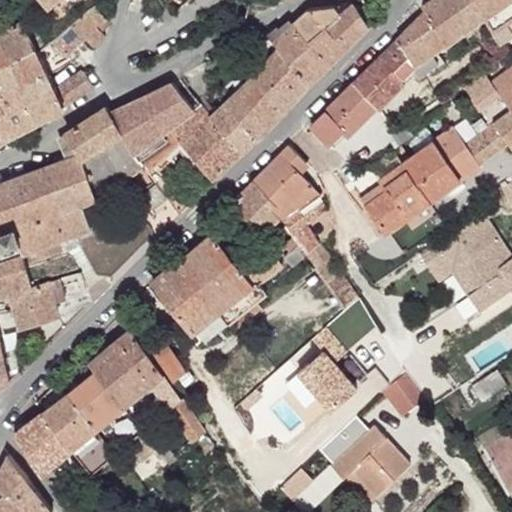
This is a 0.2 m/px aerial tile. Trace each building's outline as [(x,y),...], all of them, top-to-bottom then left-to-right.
[(29,0),(37,8),(45,1),(44,0),(29,0)] [(474,0),(437,0),(425,10),(429,15),(445,41),(484,16),(474,0)] [(511,0),(474,0),(484,16),(489,24),(504,16),(511,29),(511,0)] [(336,15),(309,39),(329,61),(366,22),(350,4),(336,15)] [(307,9),(294,21),(309,39),(336,15),(331,7),(307,9)] [(93,11),(73,26),(83,37),(92,45),(105,34),(96,25),(105,17),(97,8),(93,11)] [(395,37),(353,79),(376,104),(380,106),(406,81),(395,69),(410,52),(416,61),(434,50),(439,55),(448,49),(445,41),(429,15),(395,37)] [(504,16),(489,24),(497,37),(511,29),(504,16)] [(23,20),(0,32),(0,121),(4,135),(28,122),(55,108),(90,89),(82,72),(59,84),(52,74),(50,69),(39,50),(37,45),(23,20)] [(294,21),(273,41),(280,50),(308,81),(329,61),(309,39),(294,21)] [(68,29),(56,39),(69,51),(83,37),(73,26),(68,29)] [(280,50),(252,77),(283,110),(301,92),(308,81),(280,50)] [(511,58),(510,55),(497,64),(511,86),(511,58)] [(252,77),(228,100),(239,113),(237,116),(256,136),(283,110),(252,77)] [(353,79),(311,122),(331,140),(350,122),(353,126),(376,104),(353,79)] [(173,82),(113,113),(126,134),(135,148),(170,124),(195,106),(173,82)] [(228,100),(225,104),(237,116),(239,113),(228,100)] [(195,106),(170,124),(173,128),(181,137),(180,139),(211,175),(239,149),(212,118),(213,115),(201,103),(195,106)] [(212,118),(239,149),(256,136),(237,116),(225,104),(213,115),(212,118)] [(84,120),(66,127),(75,148),(76,151),(79,157),(126,134),(113,113),(108,107),(84,120)] [(511,108),(475,133),(485,149),(511,132),(511,108)] [(28,122),(4,135),(8,142),(33,129),(28,122)] [(126,134),(79,157),(94,196),(144,162),(140,155),(135,148),(126,134)] [(165,135),(140,155),(144,162),(179,212),(195,196),(164,156),(174,148),(165,135)] [(401,160),(377,178),(384,188),(379,192),(365,205),(385,230),(457,177),(429,139),(401,160)] [(289,144),(283,149),(297,167),(304,159),(289,144)] [(387,145),(364,162),(377,178),(401,160),(387,145)] [(283,149),(253,179),(276,203),(280,216),(283,221),(299,207),(306,202),(314,197),(319,192),(310,182),(297,167),(283,149)] [(76,151),(0,182),(0,250),(16,245),(20,250),(75,232),(90,226),(90,223),(81,204),(92,198),(94,196),(79,157),(76,151)] [(253,179),(232,201),(262,233),(280,216),(276,203),(253,179)] [(152,206),(165,197),(155,183),(142,193),(152,206)] [(314,197),(306,202),(315,215),(324,209),(314,197)] [(299,207),(283,221),(291,234),(315,215),(306,202),(299,207)] [(283,221),(274,229),(287,252),(296,245),(291,234),(283,221)] [(305,223),(291,234),(296,245),(302,253),(318,242),(313,235),(305,223)] [(211,233),(178,258),(227,319),(290,264),(265,239),(237,263),(211,233)] [(488,249),(462,266),(476,288),(470,293),(481,308),(511,287),(511,283),(502,268),(511,261),(511,255),(500,238),(486,245),(488,249)] [(340,303),(357,294),(318,242),(302,253),(340,303)] [(296,245),(287,252),(294,262),(302,253),(296,245)] [(19,257),(0,264),(0,292),(7,290),(9,294),(28,287),(19,257)] [(178,258),(150,281),(201,342),(227,319),(178,258)] [(462,266),(455,271),(470,293),(476,288),(462,266)] [(58,278),(45,282),(52,300),(64,296),(58,278)] [(28,287),(9,294),(20,328),(57,317),(52,300),(45,282),(28,287)] [(129,328),(87,361),(95,370),(124,408),(165,377),(129,328)] [(156,348),(159,352),(167,346),(165,343),(156,348)] [(159,352),(156,354),(182,388),(192,379),(167,346),(159,352)] [(0,382),(8,379),(0,349),(0,382)] [(95,370),(69,390),(96,431),(124,408),(95,370)] [(493,371),(468,387),(479,403),(504,387),(493,371)] [(165,377),(124,408),(142,430),(144,432),(170,411),(183,400),(165,377)] [(410,385),(388,402),(407,429),(430,415),(410,385)] [(69,390),(42,411),(71,451),(96,431),(69,390)] [(183,400),(170,411),(194,442),(206,433),(183,400)] [(124,408),(96,431),(116,455),(130,444),(129,440),(142,430),(124,408)] [(42,411),(13,434),(43,473),(71,451),(42,411)] [(129,440),(130,444),(142,458),(157,448),(144,432),(142,430),(129,440)] [(96,431),(71,451),(92,476),(118,457),(116,455),(96,431)] [(377,431),(335,471),(347,484),(350,481),(356,475),(379,500),(413,467),(377,431)] [(511,436),(484,454),(506,489),(511,485),(511,436)] [(7,453),(0,468),(0,483),(3,485),(6,484),(27,511),(48,511),(52,510),(26,478),(27,474),(7,453)] [(0,511),(27,511),(6,484),(3,485),(0,483),(0,511)]
